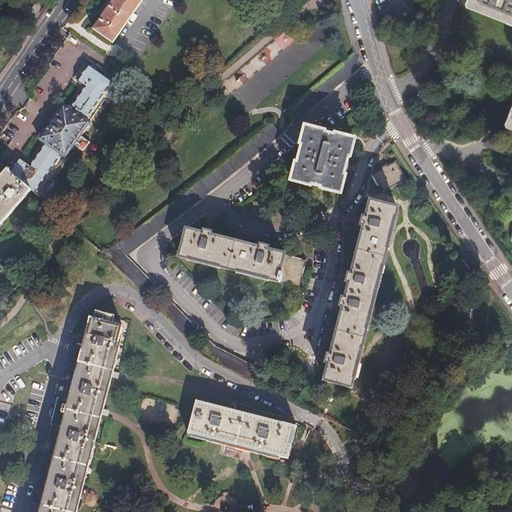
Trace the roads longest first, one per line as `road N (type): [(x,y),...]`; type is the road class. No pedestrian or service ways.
road 1 (residential): [(354,0),(388,103),(511,289)]
road 2 (unknown): [(66,3),(112,46),(153,0)]
